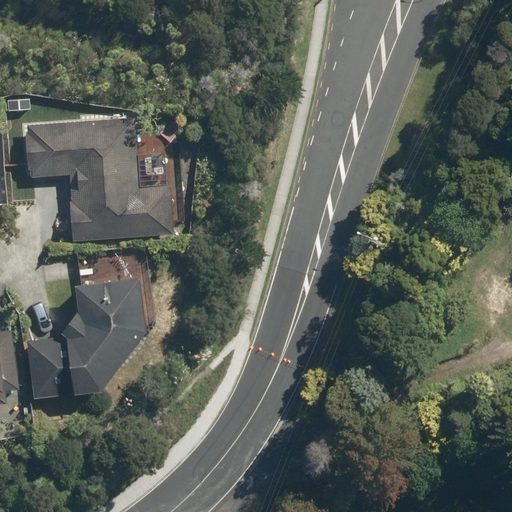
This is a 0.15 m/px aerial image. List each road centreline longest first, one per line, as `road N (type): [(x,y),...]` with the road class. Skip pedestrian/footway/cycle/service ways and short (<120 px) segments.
road 1 (tertiary): [(377,63),(281,358),(237,438),(169,511)]
road 2 (track): [(250,419),(492,339)]
